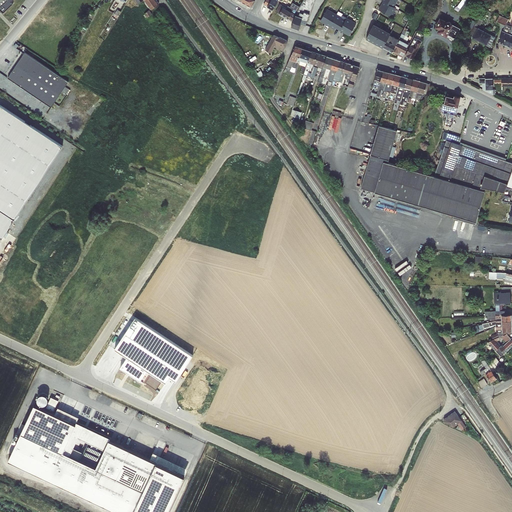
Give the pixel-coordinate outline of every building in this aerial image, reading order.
[(0,0),(0,7),(2,11),(14,0),(0,0)] [(156,0),(144,0),(151,9),(159,4),(156,0)] [(277,0),(270,0),(267,7),(273,10),(278,0),(277,0)] [(295,14),(295,15),(302,17),(300,24),(305,25),(307,21),(310,14),(309,13),(314,0),(303,0),(299,6),(295,14)] [(400,0),(381,0),(383,1),(379,9),(391,16),(400,0)] [(294,9),(292,12),(295,14),(299,6),(292,2),(290,7),(294,9)] [(292,12),(294,9),(288,6),(286,8),(280,4),(276,11),(279,13),(283,7),(292,12)] [(283,7),(279,13),(288,19),(292,12),(283,7)] [(336,27),(341,17),(327,9),(320,20),(326,24),(335,29),(336,27)] [(295,15),(293,22),(291,27),(298,29),(300,24),(302,17),(295,15)] [(341,17),(336,27),(343,32),(344,31),(349,35),(356,23),(347,18),(343,15),(341,17)] [(511,26),(511,24),(510,24),(509,25),(506,24),(509,19),(499,15),(496,21),(506,25),(503,31),(509,33),(511,26)] [(448,34),(453,25),(453,24),(439,17),(435,27),(438,29),(437,32),(447,37),(448,34)] [(474,26),(469,35),(472,37),(478,27),(479,28),(482,21),(478,19),(476,21),(474,26)] [(474,26),(476,21),(472,20),(466,32),(469,34),(468,35),(469,35),(474,26)] [(383,47),(389,34),(390,33),(373,25),(366,38),(383,47)] [(453,25),(448,34),(452,36),(456,27),(453,25)] [(492,35),(486,44),(490,46),(495,37),(494,36),(496,33),(493,31),(496,26),(494,25),(489,33),(492,35)] [(478,27),(472,37),(486,45),(486,44),(492,35),(489,33),(479,28),(478,27)] [(509,33),(503,31),(498,42),(505,45),(509,33)] [(395,45),(392,52),(402,57),(410,43),(407,41),(403,39),(405,35),(401,33),(400,37),(398,39),(395,45)] [(389,34),(383,47),(392,52),(395,45),(398,39),(389,34)] [(265,50),(270,52),(271,53),(274,47),(276,43),(285,47),(287,42),(287,40),(279,37),(273,35),(269,43),(265,49),(265,50)] [(413,46),(410,45),(405,55),(406,55),(405,56),(412,60),(413,59),(422,41),(417,38),(416,40),(413,46)] [(264,40),(260,45),(265,49),(269,43),(264,40)] [(276,43),(274,47),(283,51),(285,47),(276,43)] [(292,54),(300,57),(303,48),(295,46),(292,54)] [(300,57),(301,57),(308,60),(309,60),(312,51),(303,48),(300,57)] [(308,60),(307,63),(312,65),(317,53),(312,51),(309,60),(308,60)] [(68,82),(25,53),(8,79),(51,108),(59,93),(67,97),(70,92),(65,87),(68,82)] [(312,65),(318,67),(322,55),(317,53),(312,65)] [(300,57),(292,54),(289,60),(286,66),(285,70),(284,73),(285,74),(284,76),(287,77),(288,75),(289,75),(291,72),(292,68),(292,67),(296,68),(298,63),(300,63),(301,57),(300,57)] [(322,55),(318,67),(322,68),(323,66),(326,67),(329,57),(327,56),(322,55)] [(301,57),(300,63),(304,65),(304,66),(302,65),(300,73),(304,74),(307,63),(308,60),(301,57)] [(330,69),(331,69),(336,71),(338,72),(338,71),(341,61),(334,58),(330,69)] [(341,61),(338,71),(342,73),(342,71),(347,73),(349,64),(341,61)] [(307,63),(304,74),(303,76),(306,77),(306,78),(309,79),(310,76),(313,77),(313,75),(315,76),(318,67),(312,65),(307,63)] [(260,66),(255,69),(263,82),(264,81),(265,84),(270,82),(266,76),(271,73),(270,72),(271,71),(270,68),(267,70),(263,64),(260,66)] [(351,75),(350,80),(355,82),(359,67),(355,65),(351,75)] [(320,76),(318,82),(321,83),(323,77),(328,78),(331,69),(330,69),(326,67),(323,66),(322,68),(320,76)] [(331,69),(328,78),(329,79),(328,81),(327,85),(331,87),(332,84),(334,78),(336,71),(331,69)] [(374,79),(380,81),(383,71),(377,69),(374,79)] [(334,78),(332,84),(334,84),(333,88),(338,90),(339,86),(340,86),(342,81),(340,80),(341,78),(342,73),(338,71),(338,72),(336,71),(334,78)] [(342,73),(341,78),(343,78),(345,74),(347,75),(345,78),(350,80),(351,75),(348,75),(348,73),(347,73),(342,71),(342,73)] [(383,71),(380,81),(386,82),(386,83),(389,73),(383,71)] [(389,73),(386,83),(392,84),(395,74),(389,73)] [(395,74),(392,84),(398,86),(401,76),(395,74)] [(401,76),(398,86),(405,88),(408,78),(401,76)] [(511,77),(501,78),(501,83),(501,86),(511,85),(511,77)] [(408,78),(405,88),(410,89),(413,79),(408,78)] [(485,89),(485,78),(478,78),(479,83),(482,83),(482,90),(493,95),(493,89),(485,89)] [(485,89),(493,89),(492,78),(485,78),(485,89)] [(380,81),(374,79),(372,88),(378,89),(378,88),(380,81)] [(410,89),(410,90),(417,91),(420,81),(413,79),(410,89)] [(420,81),(417,91),(420,92),(424,93),(425,89),(426,83),(427,83),(420,81)] [(386,82),(384,90),(382,96),(385,97),(386,92),(390,93),(390,92),(392,84),(386,83),(386,82)] [(392,84),(390,92),(396,93),(398,86),(392,84)] [(398,86),(396,93),(394,102),(397,103),(399,94),(402,95),(405,88),(398,86)] [(405,88),(402,95),(400,104),(401,104),(402,100),(404,101),(405,96),(408,97),(410,90),(410,89),(405,88)] [(410,90),(408,97),(407,101),(407,103),(409,104),(410,101),(411,99),(414,100),(415,98),(417,91),(410,90)] [(289,91),(286,102),(287,102),(287,103),(293,106),(296,98),(295,98),(296,94),(289,91)] [(458,107),(461,96),(454,95),(453,97),(446,95),(444,102),(444,104),(458,107)] [(444,104),(444,102),(442,101),(440,109),(448,111),(449,113),(446,121),(446,124),(451,125),(451,122),(454,112),(457,113),(459,107),(458,107),(444,104)] [(0,240),(63,145),(0,105),(0,240)] [(301,117),(303,111),(293,109),(291,115),(301,117)] [(338,131),(343,118),(333,115),(329,128),(338,131)] [(362,120),(357,118),(349,147),(369,153),(360,189),(474,225),(484,189),(434,175),(388,162),(398,129),(362,120)] [(304,126),(312,129),(315,122),(307,119),(304,126)] [(511,161),(457,141),(447,138),(434,175),(484,189),(505,191),(511,166),(511,161)] [(511,285),(511,273),(487,270),(486,278),(503,281),(503,285),(511,285)] [(511,291),(494,291),(495,304),(511,304),(511,291)] [(511,329),(511,313),(511,312),(501,313),(503,331),(511,329)] [(507,333),(488,342),(501,355),(511,344),(511,334),(511,336),(507,333)] [(491,381),(497,378),(494,372),(485,358),(481,360),(483,364),(477,368),(482,374),(486,372),(491,381)] [(483,386),(488,383),(484,377),(479,381),(483,386)] [(38,401),(35,399),(6,461),(118,511),(167,511),(190,465),(153,449),(152,453),(78,419),(85,405),(46,388),(42,389),(40,391),(38,394),(39,397),(38,401)] [(456,410),(442,419),(462,430),(467,427),(456,410)]
